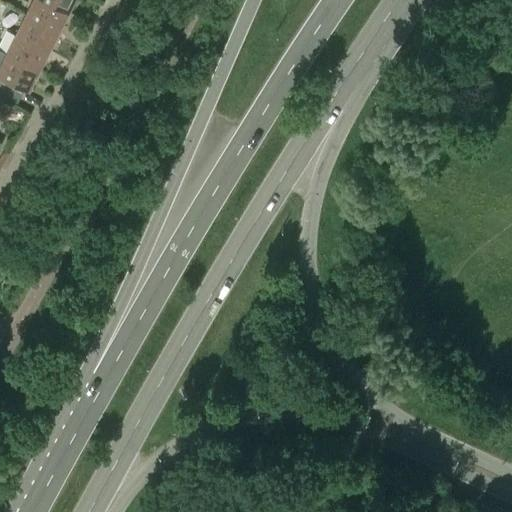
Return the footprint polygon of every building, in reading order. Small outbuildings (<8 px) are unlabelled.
[(58,30),(67,10),(46,0),(32,0),(25,13),(58,30)] [(46,0),(67,10),(72,0),(46,0)] [(48,49),(58,30),(25,13),(16,33),(48,49)] [(38,68),(48,49),(16,33),(6,52),(38,68)] [(38,68),(6,52),(0,48),(0,74),(28,88),(38,68)]
